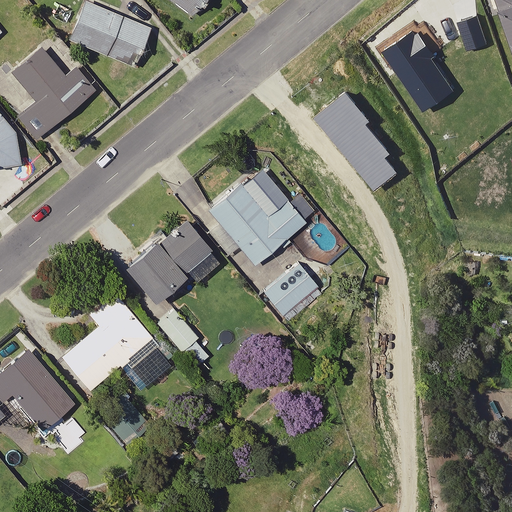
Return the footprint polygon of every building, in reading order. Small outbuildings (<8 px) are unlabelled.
[(147,23),(96,0),(81,0),(67,32),(130,61),(147,23)] [(199,0),(174,0),(190,12),(199,0)] [(511,0),(494,0),(511,53),(511,0)] [(477,16),(457,23),(467,51),(487,44),(477,16)] [(413,31),(381,52),(423,113),(454,92),(432,59),(435,57),(418,33),(415,35),(413,31)] [(15,113),(35,136),(93,86),(72,61),(62,70),(37,42),(7,68),(33,98),(15,113)] [(346,92),(313,118),(374,192),(397,173),(385,158),(390,154),(366,124),(370,121),(346,92)] [(14,128),(0,111),(0,163),(19,161),(14,128)] [(258,163),(206,206),(253,262),(305,218),(258,163)] [(153,235),(122,261),(152,296),(183,270),(181,268),(184,266),(207,247),(209,245),(183,214),(155,238),(153,235)] [(184,266),(194,277),(217,258),(207,247),(184,266)] [(317,284),(297,260),(262,289),(282,313),(317,284)] [(152,334),(112,287),(86,309),(96,321),(58,352),(88,387),(124,357),(148,337),(152,334)] [(197,334),(173,306),(155,320),(179,349),(197,334)] [(124,357),(146,383),(169,363),(148,337),(124,357)] [(73,400),(26,345),(0,367),(0,395),(2,399),(9,393),(39,428),(73,400)] [(150,425),(118,387),(96,406),(128,444),(150,425)] [(30,450),(35,435),(19,430),(15,445),(30,450)]
